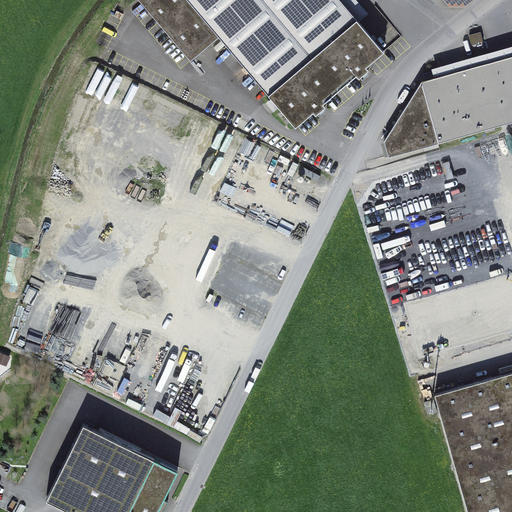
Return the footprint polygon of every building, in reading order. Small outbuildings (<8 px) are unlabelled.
[(400,52),(355,0),(149,0),(201,58),(226,36),(308,131),(400,52)] [(511,118),(511,55),(423,81),(384,137),(389,153),(511,118)] [(293,173),(298,159),(240,135),(234,149),(293,173)] [(0,362),(5,365),(10,355),(0,350),(0,362)] [(511,511),(511,371),(435,393),(468,511),(511,511)] [(437,412),(434,400),(425,403),(428,415),(437,412)] [(156,511),(178,470),(83,423),(46,498),(74,511),(156,511)]
